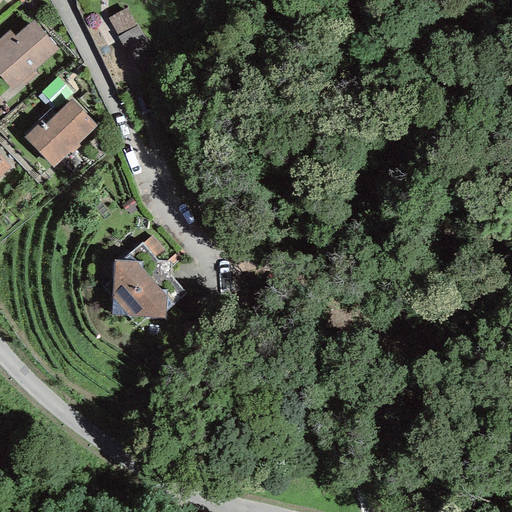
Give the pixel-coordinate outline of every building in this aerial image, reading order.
[(126,9),(106,18),(117,37),(128,57),(148,46),(137,25),(135,26),(126,9)] [(0,38),(0,76),(12,90),(58,49),(33,20),(14,36),(9,31),(0,38)] [(97,126),(71,99),(41,128),(37,124),(23,138),(54,169),(97,126)] [(0,176),(10,167),(0,156),(0,176)] [(130,215),(136,210),(134,207),(136,205),(131,198),(121,205),(126,212),(127,212),(130,215)] [(111,315),(165,317),(165,310),(185,294),(170,276),(171,262),(158,261),(142,243),(120,261),(114,260),(111,315)]
